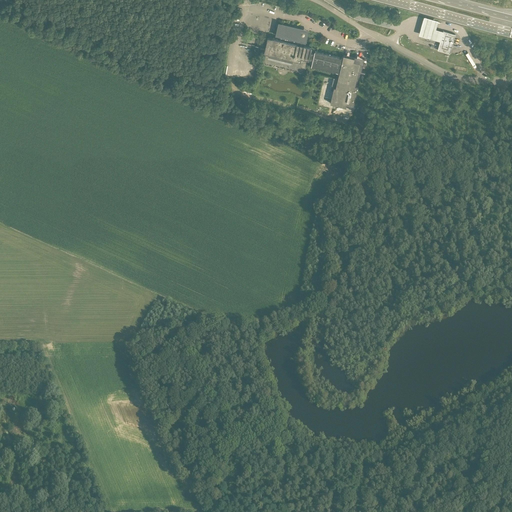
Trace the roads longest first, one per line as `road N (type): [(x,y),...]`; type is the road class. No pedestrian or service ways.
road 1 (unclassified): [(498,80),(442,71),(313,0)]
road 2 (primary): [(382,0),(511,34)]
